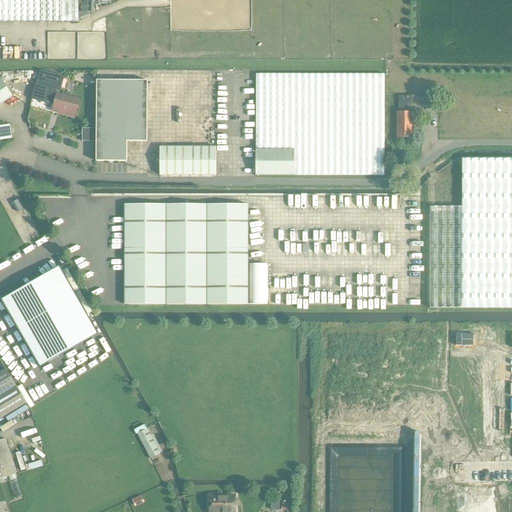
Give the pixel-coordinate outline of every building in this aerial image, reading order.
[(0,0),(0,22),(79,23),(78,0),(0,0)] [(75,116),(75,114),(79,100),(57,93),(58,89),(59,90),(64,76),(41,69),(37,83),(36,82),(32,97),(54,103),(53,107),(59,109),(58,111),(75,116)] [(294,150),(294,175),(294,176),(384,176),(384,75),(256,75),(256,150),(294,150)] [(0,104),(13,96),(1,80),(0,80),(0,104)] [(147,81),(96,81),(96,129),(82,129),(82,130),(81,134),(82,134),(82,141),(96,142),(95,162),(126,162),(127,142),(147,142),(147,81)] [(412,138),(412,109),(412,97),(398,97),(398,137),(412,138)] [(0,125),(0,140),(13,138),(11,124),(0,125)] [(216,176),(216,147),(160,147),(160,176),(216,176)] [(256,175),(294,175),(294,150),(256,150),(256,175)] [(511,308),(511,159),(462,160),(462,208),(430,207),(429,308),(511,308)] [(125,205),(125,305),(248,305),(248,205),(125,205)] [(62,272),(3,305),(39,368),(98,334),(79,300),(69,283),(62,272)] [(0,421),(18,411),(27,405),(7,371),(0,374),(0,421)] [(17,413),(17,415),(18,415),(19,415),(19,414),(21,414),(22,413),(23,413),(23,412),(24,412),(25,412),(25,411),(26,411),(27,410),(27,409),(27,408),(27,407),(26,407),(25,407),(25,408),(23,408),(18,411),(17,411),(17,412),(17,413)] [(161,454),(151,436),(146,429),(137,434),(151,459),(161,454)] [(5,439),(0,440),(0,477),(16,473),(5,439)] [(209,495),(209,510),(209,511),(235,511),(235,495),(209,495)] [(271,505),(270,506),(271,509),(271,510),(273,510),(275,510),(278,510),(279,510),(279,507),(279,503),(279,502),(278,502),(276,502),(275,501),(274,501),(273,501),(273,502),(272,503),(271,504),(270,505),(271,505)]
